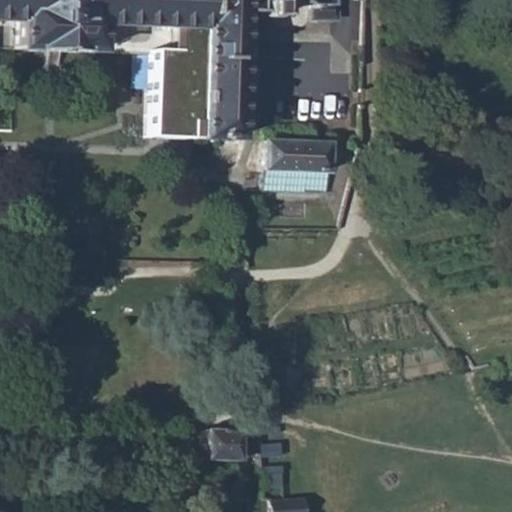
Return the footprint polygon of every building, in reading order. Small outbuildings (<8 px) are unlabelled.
[(0,0),(0,48),(9,49),(25,50),(26,52),(71,54),(71,52),(89,52),(145,55),(142,137),(181,139),(182,124),(191,124),(191,140),(231,141),(235,13),(256,14),(258,14),(257,0),(0,0)] [(257,0),(258,14),(256,14),(256,19),(271,19),(271,6),(306,8),(306,20),(330,20),(333,21),(333,5),(324,3),(322,4),(322,0),(257,0)] [(325,145),(260,143),(260,191),(323,194),(325,145)] [(254,474),(280,475),(278,431),(252,430),(254,474)] [(235,432),(201,431),(201,461),(234,462),(235,432)] [(295,511),(294,500),(267,503),(267,511),(295,511)]
